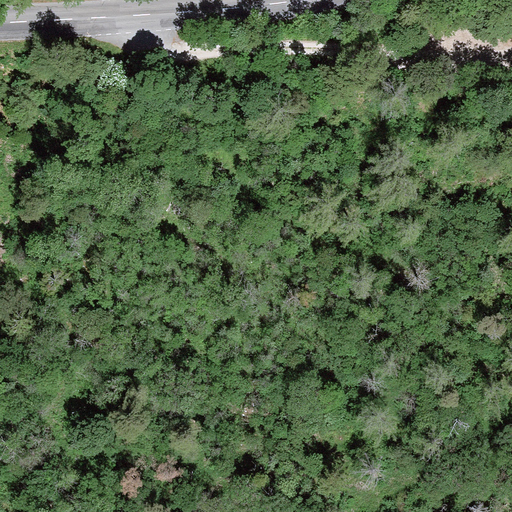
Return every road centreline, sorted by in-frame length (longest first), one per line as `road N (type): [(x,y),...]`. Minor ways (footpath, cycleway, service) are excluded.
road 1 (track): [(98,18),(142,42),(190,50),(511,43)]
road 2 (tertiary): [(0,23),(285,0)]
